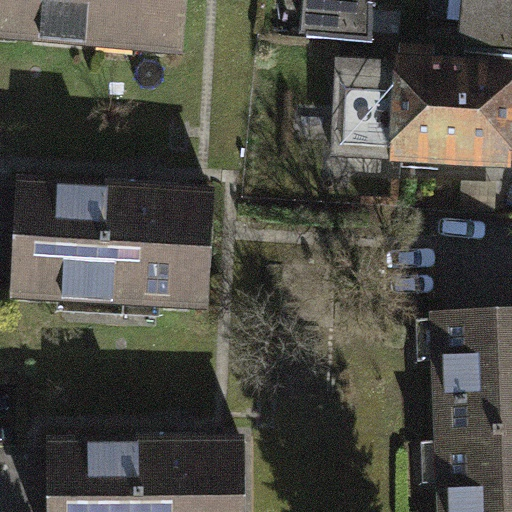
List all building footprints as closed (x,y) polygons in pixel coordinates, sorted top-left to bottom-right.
[(0,0),(0,33),(190,52),(195,0),(0,0)] [(370,0),(304,0),(302,37),(368,41),(370,0)] [(511,53),(511,0),(462,0),(459,49),(511,53)] [(511,59),(403,53),(403,58),(397,158),(397,161),(511,167),(511,59)] [(397,158),(403,58),(344,55),(338,155),(397,158)] [(20,293),(215,304),(222,184),(27,173),(20,293)] [(511,511),(511,308),(438,311),(448,511),(511,511)] [(58,511),(253,511),(253,433),(58,434),(58,511)]
